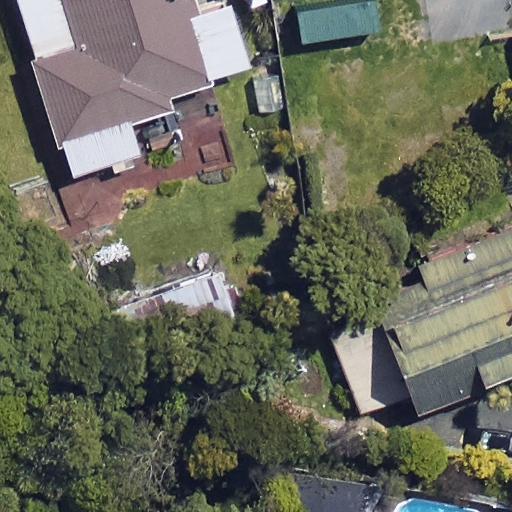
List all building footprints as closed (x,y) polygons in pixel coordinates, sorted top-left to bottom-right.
[(8,0),(61,169),(133,147),(120,105),(247,65),(226,0),(8,0)] [(270,0),(286,115),(319,110),(313,63),(417,49),(410,0),(270,0)] [(319,314),(355,409),(391,395),(395,407),(511,362),(511,201),(400,244),(413,278),(319,314)] [(204,256),(149,282),(174,335),(229,308),(204,256)] [(359,511),(353,451),(287,458),(292,511),(359,511)]
